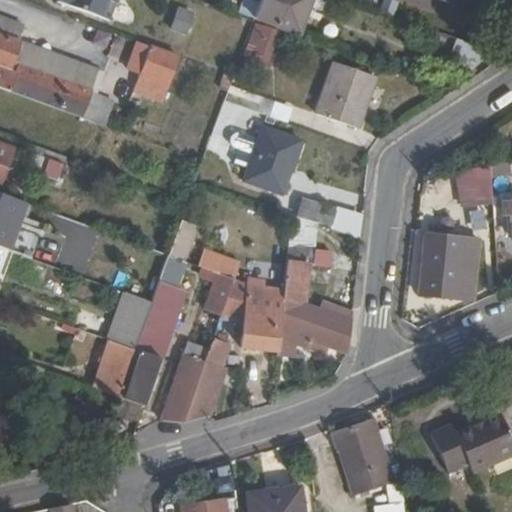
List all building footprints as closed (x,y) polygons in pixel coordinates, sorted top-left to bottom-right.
[(54,0),(103,17),(109,0),(54,0)] [(258,0),(251,19),(294,33),(305,0),(258,0)] [(183,29),(190,12),(176,8),(169,24),(183,29)] [(0,84),(79,114),(89,87),(95,68),(16,40),(22,25),(0,16),(0,84)] [(162,99),(177,55),(149,45),(133,90),(162,99)] [(314,114),(355,130),(374,76),(335,62),(314,114)] [(95,68),(89,87),(95,89),(101,70),(95,68)] [(228,85),(223,99),(281,121),(286,107),(228,85)] [(244,179),(281,192),(299,140),(262,127),(244,179)] [(0,176),(12,148),(0,143),(0,176)] [(63,163),(34,151),(29,166),(58,177),(63,163)] [(480,165),(445,173),(450,199),(486,192),(480,165)] [(26,207),(0,197),(0,243),(12,248),(26,207)] [(330,222),(335,209),(304,198),(300,212),(330,222)] [(510,221),(511,202),(501,202),(501,220),(510,221)] [(291,217),(288,244),(314,246),(315,226),(291,217)] [(162,281),(180,286),(196,226),(177,221),(162,281)] [(483,279),(484,272),(475,271),(478,244),(478,239),(447,236),(448,229),(437,229),(437,236),(425,235),(419,293),(474,298),(475,278),(483,279)] [(284,297),(277,349),(289,351),(293,339),(308,345),(312,336),(347,350),(350,320),(302,304),(306,263),(330,265),(333,249),(314,246),(288,244),(284,297)] [(475,271),(484,272),(485,244),(478,244),(475,271)] [(212,271),(233,279),(237,268),(216,259),(212,271)] [(209,308),(223,312),(233,279),(212,271),(205,269),(202,277),(216,283),(209,308)] [(242,345),(277,349),(284,297),(233,279),(223,312),(244,319),(242,345)] [(108,339),(134,349),(151,301),(124,291),(108,339)] [(143,351),(123,407),(140,414),(183,301),(158,292),(138,349),(143,351)] [(215,337),(207,360),(222,365),(227,341),(215,337)] [(210,410),(225,367),(222,365),(207,360),(183,353),(160,418),(182,419),(210,410)] [(140,414),(123,407),(119,416),(137,423),(140,414)] [(466,458),(471,467),(511,450),(511,440),(499,409),(453,426),(450,418),(428,427),(445,467),(466,458)] [(356,495),(392,483),(372,421),(332,434),(337,450),(341,448),(356,495)] [(78,454),(84,440),(57,431),(53,444),(78,454)] [(406,486),(408,507),(428,505),(425,484),(406,486)] [(298,511),(296,491),(246,497),(247,511),(298,511)] [(236,511),(234,492),(182,498),(183,511),(236,511)] [(71,511),(69,503),(49,507),(49,511),(71,511)]
